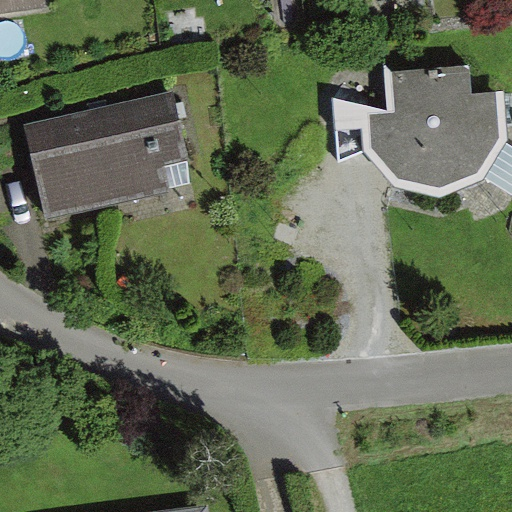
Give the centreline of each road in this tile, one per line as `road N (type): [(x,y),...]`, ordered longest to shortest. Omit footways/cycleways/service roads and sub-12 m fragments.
road 1 (residential): [(0,301),(166,382),(310,392),(511,372)]
road 2 (track): [(342,511),(310,392)]
